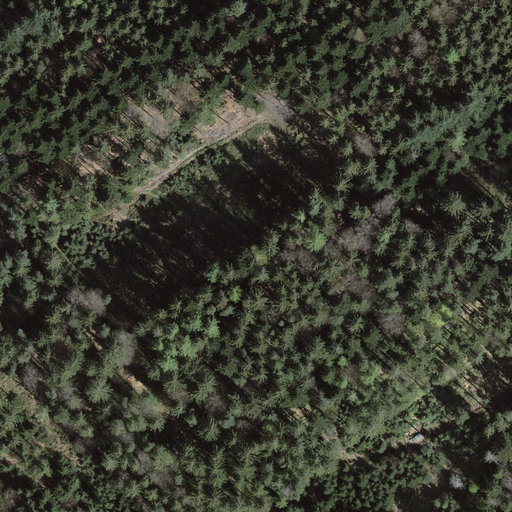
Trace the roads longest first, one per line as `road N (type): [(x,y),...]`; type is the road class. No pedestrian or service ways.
road 1 (track): [(0,158),(58,166),(247,227),(347,232)]
road 2 (track): [(511,457),(416,450),(359,458),(324,475)]
road 3 (track): [(151,0),(177,40),(273,139)]
road 4 (track): [(511,246),(447,231),(347,232)]
